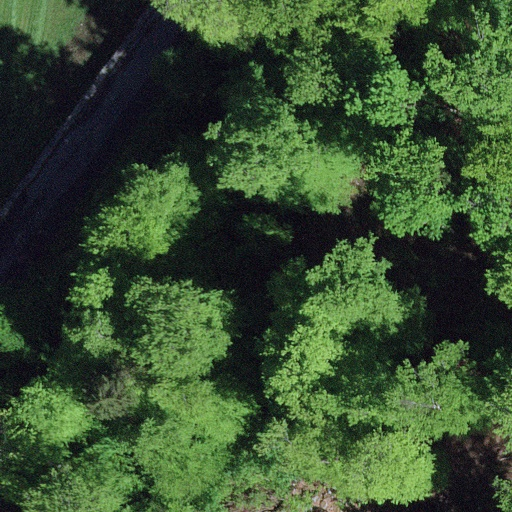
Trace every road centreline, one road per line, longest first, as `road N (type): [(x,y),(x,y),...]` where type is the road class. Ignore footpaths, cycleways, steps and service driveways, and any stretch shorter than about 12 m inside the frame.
road 1 (unclassified): [(0,262),(186,0)]
road 2 (track): [(511,489),(407,498),(367,511)]
